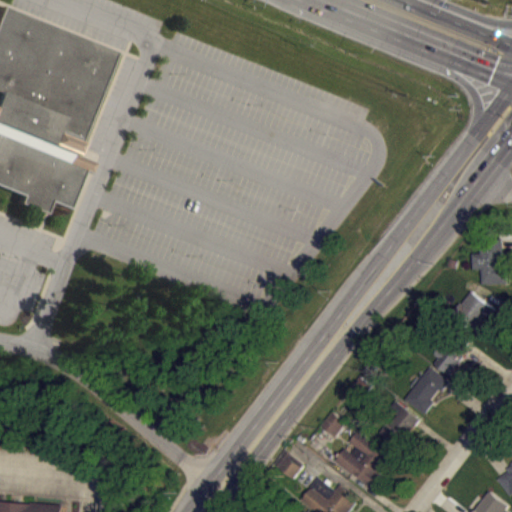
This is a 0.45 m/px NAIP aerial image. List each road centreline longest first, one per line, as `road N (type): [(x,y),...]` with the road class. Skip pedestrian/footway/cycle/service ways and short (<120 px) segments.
road 1 (residential): [(410,511),(511,379),(509,191),(468,189)]
road 2 (secondary): [(208,511),(444,218)]
road 3 (secondary): [(511,84),(336,316)]
road 4 (primary): [(298,0),(511,84)]
road 5 (secondary): [(336,316),(210,480)]
road 6 (primary): [(414,46),(477,98),(471,138)]
road 7 (primary): [(511,45),(400,0)]
